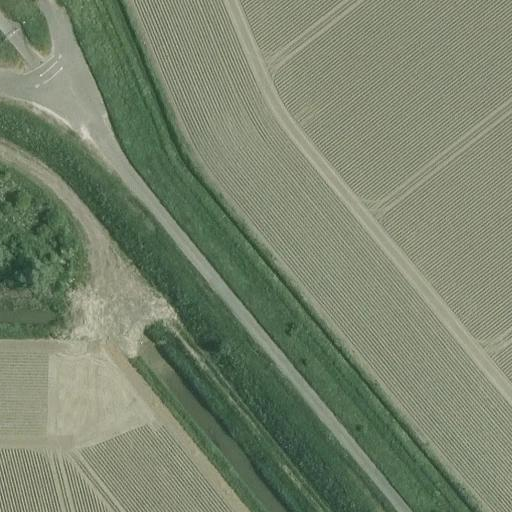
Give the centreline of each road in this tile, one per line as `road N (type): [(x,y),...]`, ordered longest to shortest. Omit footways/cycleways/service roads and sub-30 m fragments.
road 1 (unclassified): [(404,511),(52,87)]
road 2 (track): [(0,143),(44,166),(140,268),(328,511)]
